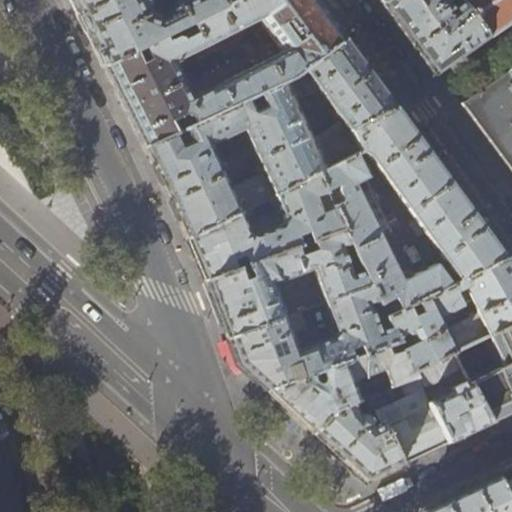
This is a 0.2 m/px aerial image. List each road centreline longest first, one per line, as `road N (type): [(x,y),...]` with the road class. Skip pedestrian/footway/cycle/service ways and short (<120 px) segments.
road 1 (tertiary): [(213,443),(154,261),(23,0)]
road 2 (secondary): [(213,443),(0,251)]
road 3 (residential): [(511,224),(346,0)]
road 4 (residential): [(385,511),(511,443)]
